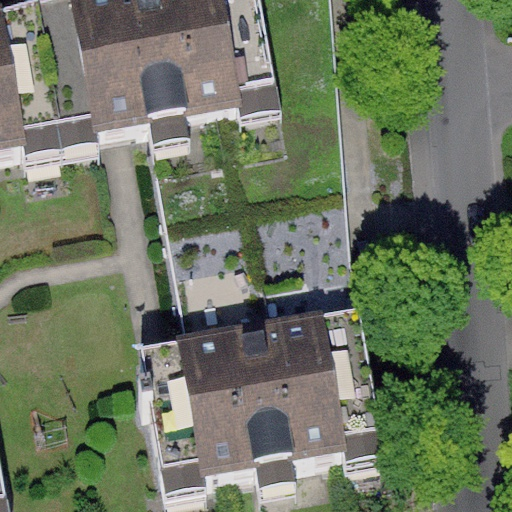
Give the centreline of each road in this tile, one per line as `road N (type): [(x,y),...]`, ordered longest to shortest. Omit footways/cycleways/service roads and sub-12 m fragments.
road 1 (residential): [(458,0),(494,511)]
road 2 (track): [(94,0),(161,350)]
road 3 (track): [(151,273),(38,290),(0,324)]
